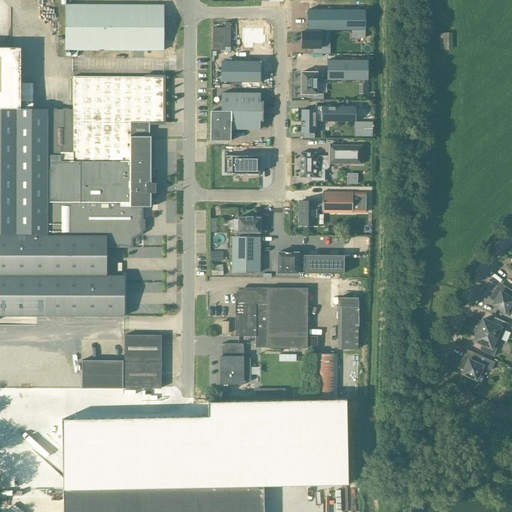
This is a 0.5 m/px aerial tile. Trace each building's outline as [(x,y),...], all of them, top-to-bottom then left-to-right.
[(65,50),(164,51),(164,5),(65,5),(65,50)] [(365,30),(366,10),(308,10),(308,30),(365,30)] [(231,47),(231,22),(225,22),(225,28),(213,28),(212,50),(225,50),(225,47),(231,47)] [(454,29),(442,29),(442,44),(454,44),(454,29)] [(242,30),(242,45),(264,46),(264,39),(266,39),(266,31),(264,31),(264,30),(242,30)] [(321,47),(321,32),(301,32),(301,48),(312,48),(312,54),(330,54),(330,47),(321,47)] [(0,47),(0,315),(80,316),(124,316),(124,276),(106,276),(106,264),(106,246),(131,246),(131,239),(141,233),(141,207),(151,207),(151,193),(156,193),(156,183),(151,183),(151,174),(151,136),(148,136),(148,124),(149,124),(149,123),(163,123),(163,77),(80,77),(73,77),(73,110),(33,110),(33,83),(21,83),(21,56),(21,48),(13,48),(0,47)] [(368,80),(368,60),(327,60),(327,80),(368,80)] [(221,61),(221,82),(260,82),(260,62),(221,61)] [(317,93),(317,72),(301,72),(301,94),(311,94),(311,100),(323,100),(323,93),(317,93)] [(358,83),(358,93),(367,93),(368,83),(358,83)] [(211,111),(210,141),(230,141),(230,129),(260,129),(260,125),(260,120),(261,120),(262,120),(262,121),(262,122),(263,122),(263,111),(263,101),(263,102),(261,102),(260,102),(260,98),(260,93),(241,93),(221,93),(221,111),(211,111)] [(316,106),(316,110),(317,110),(316,121),(356,122),(356,106),(321,106),(316,106)] [(301,110),(301,133),(303,133),(303,138),(314,138),(314,133),(316,133),(316,121),(317,110),(316,110),(301,110)] [(328,156),(321,156),(321,160),(329,160),(343,160),(345,164),(361,164),(361,146),(328,145),(328,156)] [(316,153),(300,153),(301,162),(299,162),(299,168),(300,168),(300,177),(311,177),(311,180),(324,181),(324,169),(321,169),(321,160),(321,156),(316,156),(316,153)] [(260,174),(260,156),(224,156),(224,174),(260,174)] [(346,172),(346,183),(358,183),(358,173),(346,172)] [(366,212),(366,194),(352,193),(323,192),(322,192),(322,204),(322,210),(322,213),(323,213),(323,212),(352,213),(352,212),(366,212)] [(316,201),(300,201),(300,225),(316,225),(316,210),(322,210),(322,204),(316,204),(316,201)] [(238,220),(233,219),(233,230),(238,230),(238,233),(240,233),(240,237),(232,237),(232,272),(260,273),(260,237),(258,237),(258,233),(260,233),(260,218),(252,218),(252,217),(246,217),(246,218),(238,217),(238,220)] [(347,242),(347,273),(365,274),(365,242),(347,242)] [(211,252),(211,261),(223,261),(223,252),(211,252)] [(344,273),(344,255),(298,255),(298,253),(290,253),(290,254),(286,254),(286,253),(278,252),(278,273),(344,273)] [(492,305),(510,317),(511,313),(511,290),(502,284),(496,293),(493,292),(489,298),(494,301),(492,305)] [(255,348),(307,348),(307,346),(317,346),(317,337),(307,337),(307,288),(268,288),(242,288),(235,294),(235,336),(255,336),(255,348)] [(338,297),(338,337),(358,338),(358,297),(338,297)] [(476,329),(496,338),(501,340),(508,323),(497,318),(495,323),(493,324),(483,319),(481,323),(481,322),(478,325),(476,329)] [(482,352),(493,357),(497,348),(497,345),(494,344),(496,338),(476,329),(474,333),(474,337),(475,338),(473,341),(484,345),(484,347),(482,352)] [(82,389),(123,389),(123,388),(124,388),(161,389),(161,336),(124,336),(124,362),(123,362),(123,361),(82,361),(82,389)] [(219,385),(244,385),(244,376),(250,376),(250,359),(244,359),(244,344),(222,344),(222,359),(219,359),(219,385)] [(266,351),(266,364),(292,364),(292,351),(266,351)] [(461,361),(458,368),(464,370),(462,374),(467,376),(464,382),(473,386),(475,380),(476,380),(479,375),(481,376),(484,369),(482,368),(483,366),(491,370),(494,362),(481,356),(469,351),(464,362),(461,361)] [(315,398),(336,398),(336,353),(316,353),(315,398)] [(253,398),(282,398),(282,388),(253,387),(253,398)] [(63,511),(263,511),(263,486),(348,484),(347,399),(208,401),(208,416),(71,419),(62,419),(62,429),(62,430),(63,511)]
